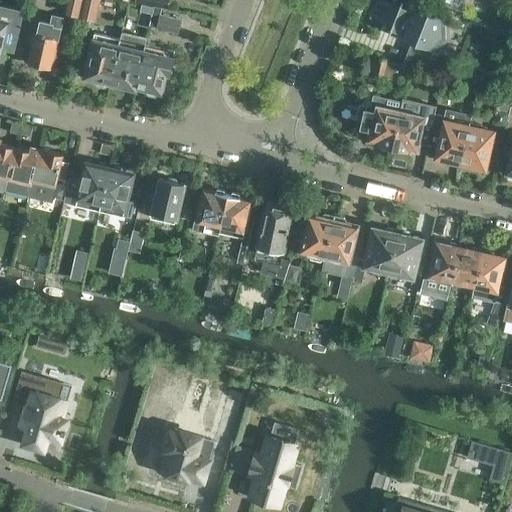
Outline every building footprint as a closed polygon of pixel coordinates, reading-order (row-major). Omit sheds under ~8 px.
[(64,0),(61,13),(78,16),(81,0),(64,0)] [(81,0),(78,16),(95,20),(99,0),(81,0)] [(135,0),(135,2),(168,9),(170,0),(135,0)] [(431,0),(435,2),(449,7),(460,12),(464,0),(431,0)] [(409,5),(395,16),(396,33),(413,40),(405,63),(426,71),(434,49),(439,51),(450,39),(450,21),(444,19),(449,7),(435,2),(430,13),(409,5)] [(16,6),(13,18),(20,20),(22,8),(16,6)] [(150,25),(179,32),(182,19),(160,14),(161,8),(154,6),(150,25)] [(0,14),(0,56),(1,56),(10,17),(0,14)] [(50,22),(40,20),(37,33),(34,32),(31,46),(33,46),(29,62),(49,67),(53,51),(54,51),(57,39),(59,40),(64,17),(52,14),(50,22)] [(84,76),(110,82),(118,44),(105,41),(106,35),(94,33),(84,76)] [(118,44),(110,82),(135,88),(135,86),(143,50),(118,44)] [(143,50),(135,86),(161,92),(165,72),(168,73),(173,51),(145,44),(143,50)] [(375,74),(403,80),(406,65),(378,58),(375,74)] [(375,143),(392,146),(400,109),(388,106),(390,98),(375,95),(372,110),(366,109),(362,127),(369,129),(367,138),(376,140),(375,143)] [(444,114),(434,112),(430,131),(440,133),(435,156),(444,158),(447,162),(459,165),(468,124),(459,122),(461,112),(445,108),(444,114)] [(400,109),(392,146),(408,150),(409,147),(416,149),(421,129),(430,131),(434,112),(425,111),(424,114),(400,109)] [(468,124),(459,165),(470,168),(474,165),(484,167),(493,130),(468,124)] [(0,189),(4,190),(15,145),(0,141),(0,189)] [(37,151),(15,145),(4,190),(28,196),(39,146),(38,146),(37,151)] [(39,146),(28,196),(27,200),(36,202),(41,181),(55,184),(62,152),(39,146)] [(99,209),(109,167),(85,161),(76,200),(66,197),(60,224),(71,226),(76,204),(99,209)] [(109,167),(99,209),(123,214),(133,172),(109,167)] [(163,215),(176,218),(184,182),(158,177),(156,189),(153,188),(150,203),(152,204),(150,216),(162,219),(163,215)] [(191,229),(217,235),(227,193),(203,188),(196,219),(193,218),(191,229)] [(227,193),(217,235),(218,230),(243,236),(236,262),(244,263),(251,231),(243,229),(250,199),(227,193)] [(262,272),(285,277),(288,264),(281,263),(283,251),(282,251),(292,205),(267,199),(256,245),(257,245),(255,257),(264,260),(262,272)] [(294,247),(324,254),(333,217),(308,212),(303,235),(297,234),(294,247)] [(333,217),(324,254),(349,259),(357,223),(333,217)] [(388,269),(397,232),(373,226),(365,259),(359,257),(353,280),(361,282),(366,264),(377,266),(375,272),(386,275),(387,269),(388,269)] [(129,249),(140,252),(145,232),(134,230),(129,249)] [(397,232),(388,269),(393,270),(392,275),(405,277),(404,279),(407,280),(406,287),(404,287),(399,308),(413,311),(422,271),(413,269),(421,237),(397,232)] [(182,248),(190,250),(192,238),(184,236),(182,248)] [(129,240),(118,237),(116,246),(114,246),(108,272),(121,275),(129,240)] [(448,289),(450,278),(458,246),(436,240),(427,277),(429,278),(427,284),(448,289)] [(466,248),(458,246),(450,278),(451,278),(450,283),(458,285),(460,280),(473,283),(482,249),(469,246),(466,248)] [(77,247),(70,275),(83,278),(90,250),(77,247)] [(482,249),(473,283),(474,284),(471,297),(492,302),(503,256),(493,254),(491,251),(482,249)] [(288,264),(285,277),(286,277),(286,280),(298,283),(302,266),(290,264),(288,264)] [(204,295),(211,296),(216,275),(209,273),(204,295)] [(265,306),(261,322),(274,325),(278,309),(265,306)] [(293,327),(306,330),(310,314),(297,311),(293,327)] [(403,335),(388,332),(383,354),(398,357),(399,352),(403,335)] [(431,359),(434,342),(414,338),(411,355),(431,359)] [(0,398),(1,399),(11,365),(0,362),(0,398)] [(66,400),(49,395),(54,380),(22,371),(15,395),(28,399),(21,425),(28,427),(24,442),(43,448),(45,442),(58,446),(63,431),(65,431),(66,427),(64,427),(66,419),(61,417),(66,400)] [(228,388),(214,435),(230,439),(244,393),(228,388)] [(298,438),(301,428),(275,419),(272,428),(298,438)] [(189,476),(203,480),(215,440),(173,428),(172,431),(170,430),(164,450),(166,451),(160,470),(188,479),(189,476)] [(255,451),(248,474),(249,474),(250,474),(256,475),(250,494),(253,495),(252,498),(276,505),(277,502),(279,502),(285,484),(287,484),(286,485),(288,486),(294,463),(293,462),(293,463),(291,463),(296,444),(294,444),(294,442),(270,435),(270,436),(267,436),(262,454),(256,452),(255,451)] [(496,461),(492,475),(504,478),(511,448),(472,438),(467,454),(496,461)] [(245,473),(251,450),(237,446),(230,468),(245,473)]
